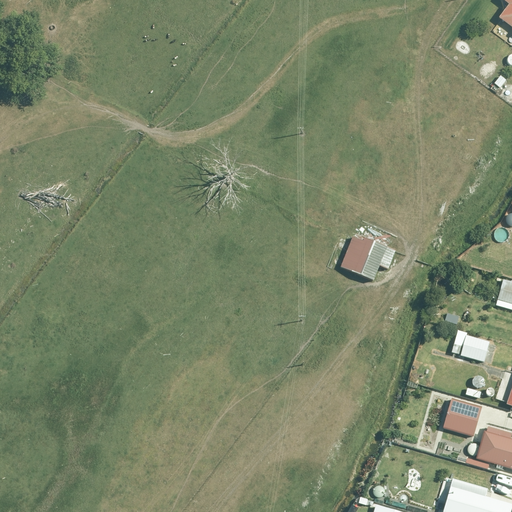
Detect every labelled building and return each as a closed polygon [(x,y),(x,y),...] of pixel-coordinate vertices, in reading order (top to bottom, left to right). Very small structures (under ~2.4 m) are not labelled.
[(511,0),(500,0),(508,5),(497,20),(511,31),(511,0)] [(387,271),(395,252),(353,235),(340,268),(373,281),(378,267),(387,271)] [(511,310),(511,282),(502,280),(495,306),(511,310)] [(484,363),(490,342),(459,333),(452,353),(484,363)] [(435,346),(424,343),(418,362),(429,366),(435,346)] [(483,378),(472,377),(471,388),(483,389),(483,378)] [(472,437),(480,409),(451,401),(443,428),(472,437)] [(511,469),(511,438),(485,430),(477,459),(511,469)] [(484,497),(486,490),(452,480),(442,511),(509,511),(511,505),(484,497)]
